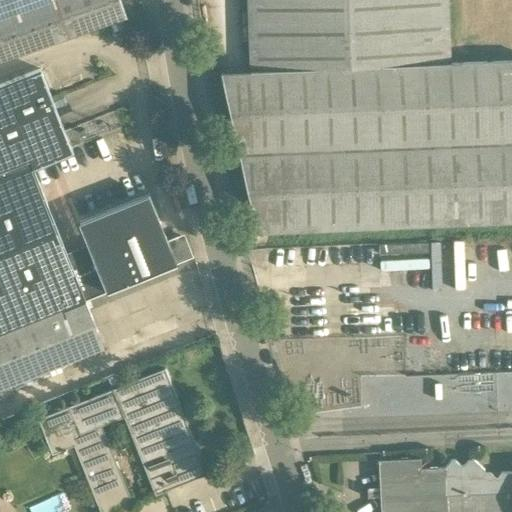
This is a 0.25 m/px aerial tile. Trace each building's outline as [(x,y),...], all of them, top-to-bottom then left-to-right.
[(52,0),(0,18),(0,61),(69,38),(55,0),(52,0)] [(119,0),(55,0),(69,38),(109,24),(122,19),(126,18),(119,0)] [(247,0),(250,71),(222,72),(253,232),(511,222),(511,61),(450,64),(447,0),(247,0)] [(122,19),(109,24),(112,34),(126,29),(122,19)] [(0,83),(0,171),(29,159),(59,148),(42,104),(52,100),(40,68),(0,83)] [(75,158),(52,100),(42,104),(59,148),(29,159),(35,174),(75,158)] [(0,171),(0,334),(86,300),(108,291),(90,245),(67,254),(35,174),(29,159),(0,171)] [(149,194),(80,222),(90,245),(108,291),(177,263),(176,262),(168,241),(149,194)] [(181,236),(168,241),(176,262),(189,257),(181,236)] [(431,329),(430,298),(392,299),(393,330),(431,329)] [(86,300),(63,309),(76,341),(98,331),(86,300)] [(63,309),(0,334),(0,388),(81,356),(75,341),(76,341),(63,309)] [(511,366),(511,320),(480,322),(483,368),(511,366)] [(165,368),(113,388),(124,417),(155,495),(207,474),(165,368)] [(113,388),(38,418),(52,454),(74,445),(100,511),(111,511),(132,504),(104,431),(101,432),(98,427),(124,417),(113,388)] [(381,511),(448,511),(448,495),(511,491),(511,473),(510,472),(501,472),(497,476),(495,477),(490,473),(483,473),(483,469),(473,459),(469,460),(463,467),(460,468),(454,460),(450,461),(442,468),(420,469),(420,457),(379,459),(381,511)] [(511,511),(511,491),(448,495),(448,511),(511,511)]
